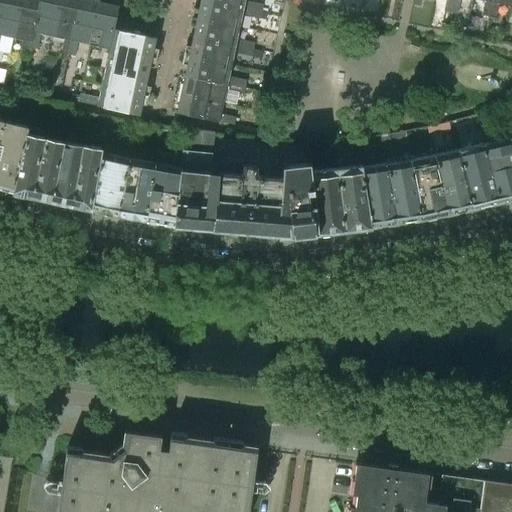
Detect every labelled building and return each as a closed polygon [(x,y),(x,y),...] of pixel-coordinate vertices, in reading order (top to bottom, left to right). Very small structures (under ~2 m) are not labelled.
[(19,0),(0,0),(0,4),(0,38),(1,35),(11,37),(19,0)] [(39,0),(19,0),(11,37),(25,40),(22,54),(29,56),(31,46),(29,46),(39,0)] [(39,0),(29,46),(31,46),(37,48),(40,33),(51,36),(59,0),(39,0)] [(79,0),(59,0),(51,36),(64,38),(61,53),(68,54),(79,0)] [(99,1),(92,0),(79,0),(68,54),(75,56),(78,41),(90,43),(99,1)] [(236,38),(241,14),(265,19),(267,12),(261,11),(261,10),(213,0),(200,0),(198,10),(193,9),(190,23),(195,24),(192,36),(197,37),(253,49),(254,42),(236,38)] [(245,0),(213,0),(261,10),(262,4),(245,0)] [(412,0),(412,4),(420,5),(420,0),(445,0),(443,11),(450,12),(452,0),(412,0)] [(452,0),(450,12),(457,14),(460,0),(452,0)] [(491,0),(481,0),(485,1),(481,15),(488,17),(491,0)] [(511,0),(491,0),(488,17),(495,18),(498,4),(510,6),(511,0)] [(118,5),(106,3),(99,1),(90,43),(109,47),(113,27),(114,28),(118,5)] [(114,28),(113,27),(109,47),(104,67),(147,76),(149,63),(155,65),(158,51),(152,50),(155,37),(114,28)] [(253,49),(197,37),(192,36),(190,48),(185,47),(182,61),(187,62),(185,73),(189,74),(245,86),(246,80),(228,76),(233,52),(251,56),(253,49)] [(47,56),(44,68),(54,70),(56,58),(47,56)] [(147,102),(150,88),(145,87),(147,76),(104,67),(98,97),(80,93),(81,86),(73,85),(71,95),(79,97),(79,101),(139,114),(142,101),(147,102)] [(185,73),(180,93),(223,102),(225,90),(243,93),(245,86),(189,74),(185,73)] [(255,91),(252,108),(261,110),(264,93),(255,91)] [(32,96),(15,93),(13,104),(30,107),(32,96)] [(223,102),(180,93),(176,112),(233,124),(235,117),(220,113),(223,102)] [(60,113),(69,115),(70,109),(72,102),(54,99),(51,111),(60,112),(60,113)] [(4,120),(0,136),(0,187),(12,191),(26,133),(28,126),(4,120)] [(319,232),(312,171),(310,171),(309,162),(282,165),(281,176),(258,175),(258,172),(256,172),(257,165),(240,163),(239,173),(223,171),(226,144),(232,144),(233,135),(214,133),(185,129),(181,163),(180,172),(174,224),(294,234),(294,230),(303,229),(303,233),(319,232)] [(390,147),(406,144),(404,130),(388,133),(390,147)] [(32,195),(45,137),(26,133),(12,191),(32,195)] [(64,141),(45,137),(32,195),(52,200),(64,141)] [(511,197),(511,154),(507,137),(482,143),(498,201),(511,197)] [(71,204),(83,145),(64,141),(52,200),(71,204)] [(498,201),(482,143),(457,149),(472,208),(498,201)] [(101,149),(83,145),(71,204),(91,208),(99,157),(101,149)] [(119,214),(128,162),(125,162),(127,150),(112,147),(110,159),(99,157),(91,208),(119,214)] [(472,208),(457,149),(442,152),(434,154),(446,213),(472,208)] [(446,213),(434,154),(424,156),(410,158),(421,218),(446,213)] [(421,218),(410,158),(394,161),(385,163),(395,221),(421,218)] [(180,172),(181,163),(164,160),(162,169),(154,167),(146,219),(174,224),(180,172)] [(154,167),(128,162),(119,214),(146,219),(154,167)] [(376,170),(361,173),(369,225),(395,221),(385,163),(375,164),(376,170)] [(361,165),(335,168),(343,228),(369,225),(361,173),(361,165)] [(335,168),(312,171),(319,232),(343,228),(335,168)] [(511,511),(511,483),(506,482),(441,473),(438,488),(425,486),(427,471),(395,467),(387,466),(355,461),(355,462),(355,463),(359,463),(357,477),(353,476),(353,477),(357,478),(355,491),(351,491),(351,492),(349,504),(349,506),(353,506),(352,511),(247,511),(257,449),(257,446),(257,445),(243,443),(212,439),(186,435),(171,433),(170,433),(169,436),(168,448),(159,446),(161,435),(124,429),(123,439),(122,443),(121,451),(116,455),(108,454),(105,453),(78,449),(66,448),(62,479),(57,511),(511,511)]
